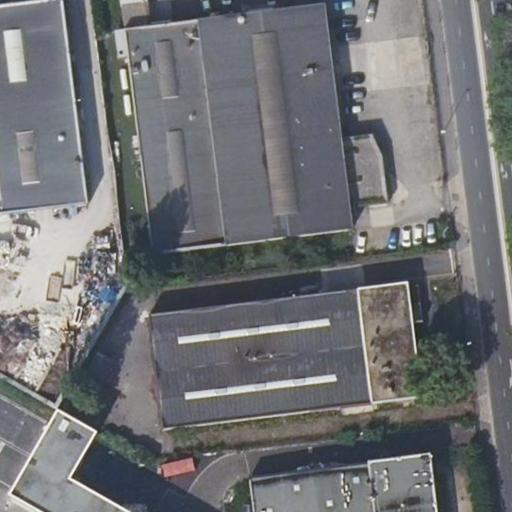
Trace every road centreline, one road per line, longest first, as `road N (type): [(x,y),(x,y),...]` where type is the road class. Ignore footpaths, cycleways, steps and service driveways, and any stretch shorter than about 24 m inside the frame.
road 1 (secondary): [(475,0),(511,313)]
road 2 (unknown): [(0,263),(65,250),(94,230),(87,154)]
road 3 (unknown): [(87,154),(63,0)]
